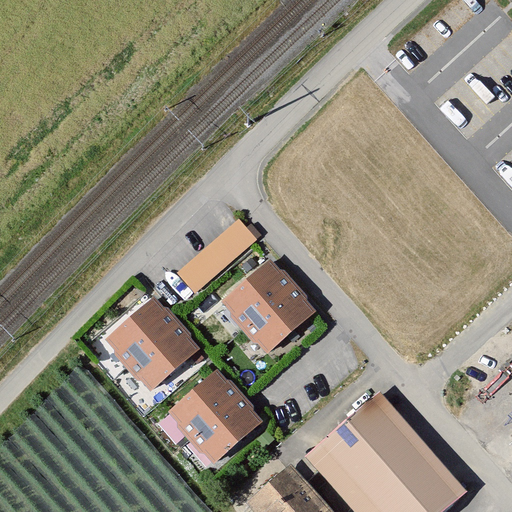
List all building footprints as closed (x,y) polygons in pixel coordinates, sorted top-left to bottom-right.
[(234,210),(176,259),(195,283),(254,234),(234,210)] [(311,318),(264,268),(219,310),(265,360),(311,318)] [(193,350),(147,303),(102,346),(148,393),(193,350)] [(511,413),(511,354),(458,402),(487,435),(511,413)] [(258,431),(210,378),(166,418),(213,471),(258,431)] [(452,511),(464,502),(374,401),(304,464),(346,511),(452,511)] [(323,511),(284,470),(240,510),(242,511),(323,511)]
